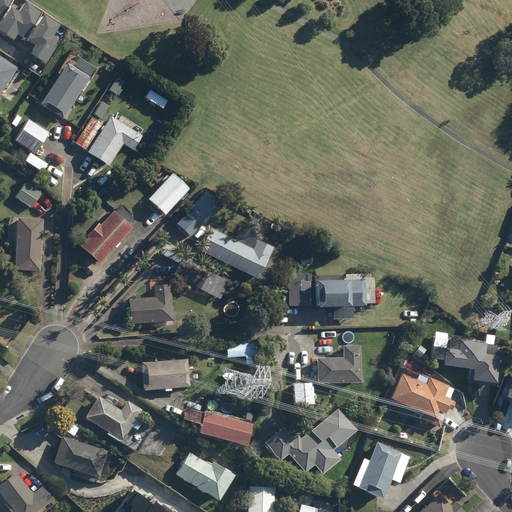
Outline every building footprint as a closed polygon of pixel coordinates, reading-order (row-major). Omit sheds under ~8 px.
[(0,0),(0,18),(11,0),(0,0)] [(13,5),(0,25),(0,30),(12,38),(16,33),(24,38),(43,10),(28,1),(22,11),(13,5)] [(60,25),(45,15),(29,40),(38,45),(32,53),(45,62),(60,40),(53,36),(60,25)] [(0,102),(0,95),(18,69),(0,56),(0,102)] [(42,105),(64,119),(91,78),(69,63),(42,105)] [(88,152),(109,166),(124,144),(134,151),(137,145),(139,147),(143,140),(141,139),(143,136),(112,116),(88,152)] [(75,144),(86,151),(103,124),(93,117),(75,144)] [(15,140),(36,154),(50,133),(29,119),(15,140)] [(149,207),(164,220),(191,190),(173,173),(158,189),(162,193),(149,207)] [(17,197),(32,208),(42,194),(26,183),(17,197)] [(191,209),(206,224),(223,206),(207,191),(191,209)] [(82,246),(100,264),(116,246),(117,248),(120,244),(119,243),(133,228),(129,223),(134,218),(122,206),(116,213),(114,211),(101,226),(99,224),(88,236),(90,238),(82,246)] [(15,270),(41,271),(44,220),(18,218),(15,270)] [(278,225),(271,222),(268,227),(275,230),(278,225)] [(201,250),(260,279),(275,248),(259,240),(258,242),(239,233),(236,240),(212,228),(201,250)] [(282,248),(296,255),(305,239),(290,231),(282,248)] [(175,276),(221,299),(229,283),(183,260),(175,276)] [(334,307),(334,320),(355,319),(354,307),(367,306),(367,304),(376,304),(375,278),(372,278),(372,273),(346,274),(346,280),(319,280),(320,307),(334,307)] [(301,308),(308,308),(308,306),(311,306),(312,282),(290,281),(290,306),(301,307),(301,308)] [(156,323),(157,324),(161,324),(161,322),(174,322),(172,285),(155,286),(156,298),(130,299),(131,324),(156,323)] [(478,384),(482,384),(483,381),(498,383),(501,357),(506,358),(509,352),(510,346),(499,345),(498,355),(488,354),(489,345),(495,345),(496,336),(487,335),(486,343),(461,340),(460,350),(447,349),(445,365),(471,367),(470,380),(479,381),(478,384)] [(422,340),(428,345),(431,341),(425,336),(422,340)] [(434,347),(447,348),(448,339),(435,338),(434,347)] [(227,345),(227,357),(259,357),(259,343),(227,345)] [(318,358),(318,383),(363,382),(362,346),(345,346),(345,358),(318,358)] [(165,389),(165,392),(172,391),(172,389),(191,388),(189,359),(142,363),(144,391),(165,389)] [(511,372),(511,376),(509,375),(502,396),(511,399),(511,372)] [(421,420),(441,428),(447,414),(446,414),(450,406),(454,408),(456,402),(451,400),(452,399),(451,399),(455,389),(450,387),(450,386),(431,378),(428,385),(403,374),(392,399),(424,413),(421,420)] [(295,383),(296,406),(314,404),(313,383),(295,383)] [(106,434),(121,443),(122,440),(124,441),(132,427),(137,430),(141,423),(138,421),(139,419),(138,418),(143,410),(128,401),(122,411),(99,398),(87,419),(107,431),(106,434)] [(224,439),(248,446),(254,424),(206,412),(206,414),(187,409),(184,420),(198,423),(195,435),(223,443),(224,439)] [(316,464),(323,473),(341,460),(333,449),(356,431),(339,409),(301,439),(299,436),(293,441),(284,429),(267,442),(281,460),(290,453),(305,472),(316,464)] [(73,481),(93,487),(97,478),(103,481),(112,455),(107,453),(108,452),(63,437),(55,463),(77,470),(73,481)] [(360,487),(385,497),(403,453),(378,443),(360,487)] [(177,474),(220,501),(235,475),(213,462),(211,465),(190,453),(177,474)] [(13,511),(16,511),(36,511),(53,500),(44,487),(33,495),(18,473),(0,484),(0,489),(9,503),(6,504),(11,511),(13,511)] [(248,511),(274,511),(276,488),(249,487),(248,511)] [(116,511),(147,511),(154,504),(135,489),(116,511)] [(465,511),(466,511),(456,502),(452,506),(441,494),(422,511),(465,511)] [(154,504),(147,511),(167,511),(156,502),(154,504)]
